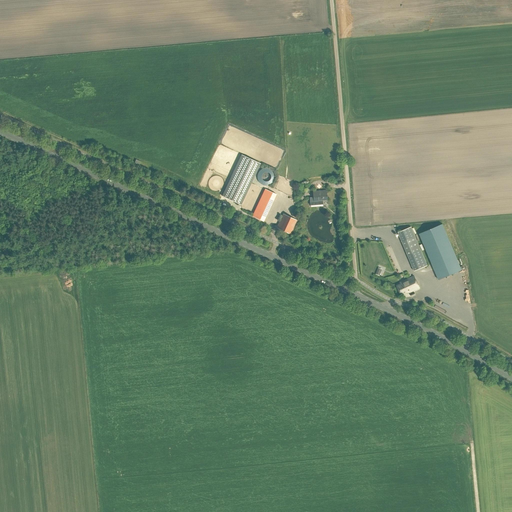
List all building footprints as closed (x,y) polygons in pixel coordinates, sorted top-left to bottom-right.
[(260,163),(241,155),(222,196),(241,205),(260,163)] [(252,216),(263,221),(276,194),(265,189),(252,216)] [(326,200),(326,190),(313,191),(313,197),(310,197),(310,204),(322,203),(322,200),(326,200)] [(283,213),(276,227),(290,234),(297,220),(283,213)] [(442,224),(419,234),(439,280),(462,270),(442,224)] [(427,266),(411,227),(398,232),(414,271),(427,266)] [(410,292),(420,288),(415,276),(400,282),(401,284),(397,286),(401,294),(406,292),(407,293),(410,292)] [(431,286),(424,288),(428,297),(434,295),(431,286)]
